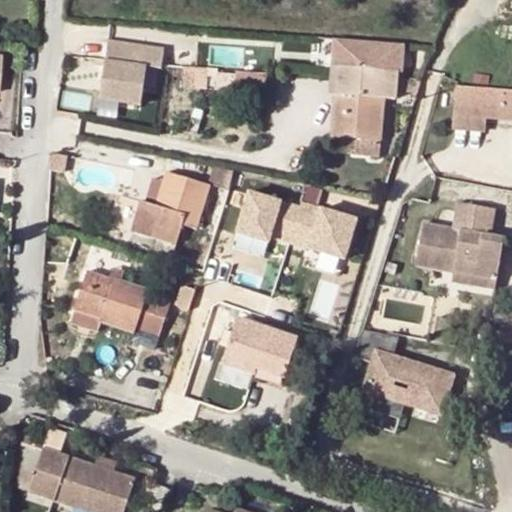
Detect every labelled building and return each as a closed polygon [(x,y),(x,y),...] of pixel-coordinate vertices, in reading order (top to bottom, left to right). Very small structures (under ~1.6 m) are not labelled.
[(169,47),(111,40),(103,98),(145,103),(150,65),(166,67),(169,47)] [(0,53),(0,72),(2,73),(2,88),(23,90),(25,55),(0,53)] [(330,92),(337,92),(339,75),(332,74),(330,92)] [(266,77),(233,75),(231,93),(264,95),(266,77)] [(337,92),(334,136),(380,140),(384,99),(397,100),(399,80),(339,75),(337,92)] [(511,89),(454,85),(453,116),(484,119),(511,121),(511,89)] [(484,119),(453,116),(453,126),(483,129),(484,119)] [(378,155),(380,140),(334,136),(333,151),(378,155)] [(168,173),(158,201),(166,204),(159,226),(154,239),(175,246),(183,226),(196,230),(210,187),(168,173)] [(229,192),(232,181),(216,176),(212,187),(229,192)] [(349,257),(357,214),(245,194),(237,238),(349,257)] [(166,204),(158,201),(151,224),(159,226),(166,204)] [(457,230),(428,225),(421,266),(436,269),(448,270),(449,261),(459,262),(458,272),(501,279),(507,239),(495,237),(499,210),(461,204),(457,230)] [(449,261),(448,270),(458,272),(459,262),(449,261)] [(113,268),(110,279),(120,282),(122,280),(124,271),(113,268)] [(148,289),(122,280),(120,282),(110,279),(87,271),(73,310),(76,311),(102,320),(101,322),(133,334),(136,327),(151,333),(164,297),(147,292),(148,289)] [(501,279),(458,272),(456,280),(499,286),(501,279)] [(98,332),(101,322),(102,320),(76,311),(72,323),(98,332)] [(446,319),(437,318),(432,340),(441,342),(446,319)] [(257,369),(283,378),(296,339),(237,319),(231,334),(227,349),(222,363),(254,374),(257,369)] [(406,399),(442,410),(454,372),(396,354),(401,334),(364,326),(356,352),(376,360),(362,403),(387,411),(397,378),(411,382),(406,399)] [(216,345),(227,349),(231,334),(220,331),(216,345)] [(257,369),(254,374),(252,380),(280,389),(283,378),(257,369)] [(402,415),(406,399),(411,382),(397,378),(387,411),(402,415)] [(49,430),(47,447),(64,450),(66,432),(49,430)] [(122,511),(132,482),(41,453),(28,495),(82,511),(122,511)]
